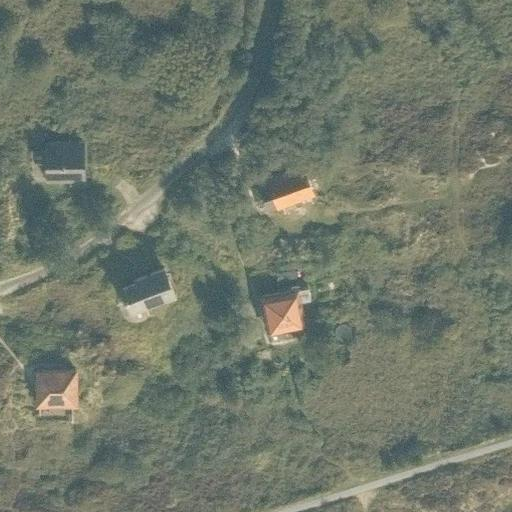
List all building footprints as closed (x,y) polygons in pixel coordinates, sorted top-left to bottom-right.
[(71,141),(45,141),(46,172),(62,171),(62,178),(70,178),(70,182),(84,182),(83,142),(71,143),(71,141)] [(267,178),(250,185),(254,196),(262,193),(268,208),(277,204),(313,191),(303,165),(267,178)] [(174,294),(164,267),(135,278),(136,281),(122,287),(130,309),(144,303),(145,306),(174,294)] [(297,287),(260,294),(266,322),(267,329),(304,322),(303,315),(300,299),(310,298),(307,285),(297,287)] [(36,402),(76,402),(76,369),(36,369),(36,402)]
